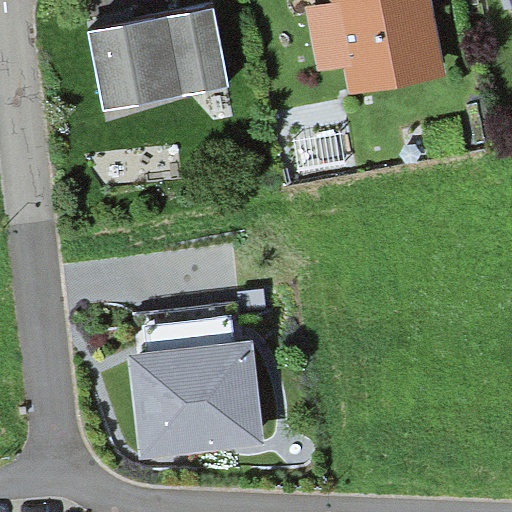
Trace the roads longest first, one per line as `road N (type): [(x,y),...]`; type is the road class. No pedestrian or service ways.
road 1 (residential): [(6,0),(56,419),(74,474)]
road 2 (residential): [(74,474),(131,505),(305,511)]
